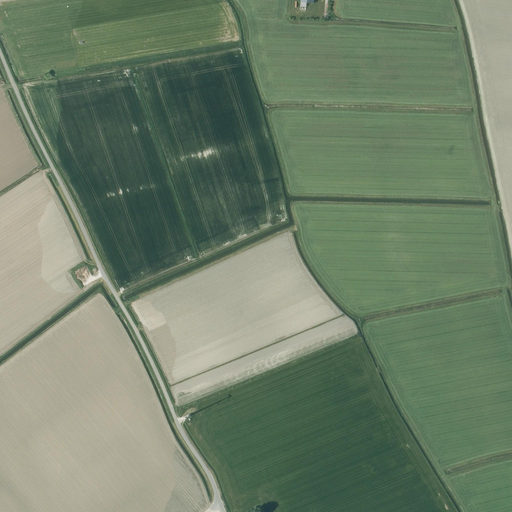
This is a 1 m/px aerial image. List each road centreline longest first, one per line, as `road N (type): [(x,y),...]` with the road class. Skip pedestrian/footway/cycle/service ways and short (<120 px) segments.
road 1 (track): [(511,232),(462,0)]
road 2 (track): [(496,207),(452,0)]
